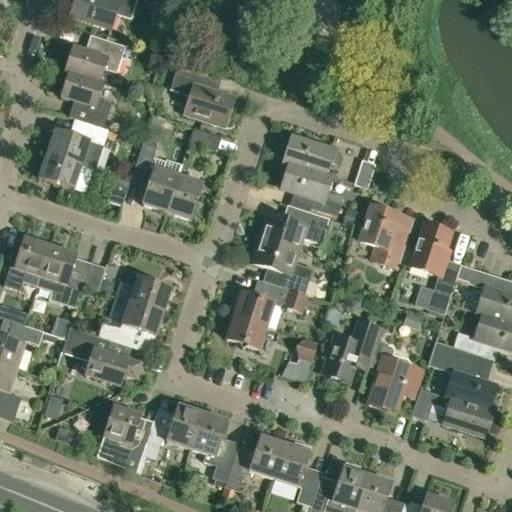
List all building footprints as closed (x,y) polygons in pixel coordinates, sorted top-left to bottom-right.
[(95,0),(75,0),(69,19),(110,32),(115,17),(130,22),(137,0),(135,0),(102,0),(102,2),(95,0)] [(180,2),(174,0),(168,0),(165,10),(177,13),(180,2)] [(64,75),(68,77),(68,76),(104,88),(104,87),(99,85),(103,72),(116,76),(125,50),(90,38),(84,55),(72,51),(64,75)] [(177,67),(169,92),(190,99),(185,117),(223,130),(232,100),(206,92),(211,78),(177,67)] [(67,120),(81,125),(102,131),(111,105),(100,102),(104,88),(68,76),(68,77),(60,100),(73,104),(67,120)] [(108,133),(102,131),(81,125),(76,140),(54,133),(46,157),(81,169),(95,173),(108,133)] [(193,131),(188,145),(215,154),(219,140),(193,131)] [(325,178),(329,165),(337,168),(340,156),(291,140),(283,165),(288,167),(289,167),(325,178)] [(149,170),(153,159),(156,150),(142,146),(131,181),(141,184),(145,182),(149,170)] [(73,193),(81,169),(46,157),(38,181),(73,193)] [(166,215),(177,179),(181,168),(166,163),(162,174),(153,171),(147,190),(141,207),(166,215)] [(361,163),(353,188),(367,192),(375,167),(361,163)] [(329,179),(325,178),(289,167),(288,167),(281,191),(312,201),(309,211),(336,220),(341,205),(322,200),(329,179)] [(177,179),(166,215),(190,223),(202,187),(177,179)] [(129,184),(115,180),(107,204),(121,209),(129,184)] [(355,226),(360,212),(347,207),(342,222),(355,226)] [(320,247),(328,222),(287,208),(282,221),(266,216),(258,241),(287,250),(298,254),(302,241),(320,247)] [(411,223),(398,219),(369,210),(358,244),(375,249),(370,262),(396,271),(411,223)] [(409,270),(441,280),(447,263),(443,262),(451,236),(423,227),(409,270)] [(39,281),(50,249),(23,241),(14,269),(10,268),(3,289),(19,294),(25,276),(39,281)] [(298,254),(287,250),(258,241),(250,266),(266,271),(262,284),(263,285),(288,293),(304,298),(312,272),(294,266),(298,254)] [(75,312),(83,289),(84,286),(68,281),(76,257),(50,249),(39,281),(36,290),(50,295),(48,303),(75,312)] [(97,294),(99,288),(105,271),(90,266),(84,286),(83,289),(97,294)] [(455,283),(484,292),(476,316),(481,318),(482,318),(511,327),(511,300),(508,299),(511,286),(511,285),(498,281),(460,268),(455,283)] [(128,304),(163,315),(170,291),(138,281),(139,278),(129,275),(125,285),(133,288),(128,304)] [(102,283),(98,293),(108,296),(110,290),(107,284),(102,283)] [(453,288),(437,283),(427,312),(444,317),(453,288)] [(287,311),(301,316),(307,299),(304,298),(288,293),(263,285),(259,298),(254,300),(241,296),(233,319),(265,329),(275,332),(280,315),(277,309),(284,305),(287,311)] [(155,339),(163,315),(128,304),(119,331),(102,326),(97,340),(109,344),(128,350),(132,338),(141,342),(144,342),(146,341),(148,340),(150,337),(155,339)] [(0,321),(14,326),(24,329),(28,317),(0,307),(0,321)] [(381,309),(376,322),(383,324),(387,311),(381,309)] [(511,327),(482,318),(481,318),(474,341),(457,336),(453,349),(453,350),(473,357),(479,359),(484,346),(511,354),(511,327)] [(258,352),(265,329),(233,319),(225,342),(239,346),(241,351),(247,349),(258,352)] [(366,375),(376,344),(380,331),(360,325),(354,345),(333,339),(320,377),(349,386),(354,371),(366,375)] [(24,329),(14,326),(9,339),(37,348),(42,335),(24,329)] [(109,344),(97,340),(69,331),(61,357),(89,366),(85,378),(119,389),(122,378),(135,382),(139,368),(105,357),(109,344)] [(0,367),(16,372),(24,348),(0,340),(0,367)] [(317,346),(304,342),(295,350),(298,361),(310,365),(317,346)] [(453,350),(453,349),(433,343),(425,368),(452,376),(444,400),(486,414),(486,413),(494,389),(466,380),(473,357),(453,350)] [(407,362),(392,358),(394,354),(391,349),(376,344),(366,375),(377,378),(367,407),(394,415),(400,397),(412,401),(421,374),(409,370),(410,367),(407,362)] [(281,378),(291,381),(296,367),(288,364),(281,378)] [(8,396),(16,372),(0,367),(0,420),(12,426),(21,401),(8,396)] [(486,414),(444,400),(419,392),(411,419),(426,424),(431,410),(446,415),(442,427),(484,440),(492,415),(486,413),(486,414)] [(49,398),(43,418),(56,422),(62,402),(49,398)] [(190,452),(201,416),(177,408),(165,444),(190,452)] [(141,459),(146,446),(132,441),(139,418),(113,409),(102,441),(117,445),(110,466),(136,476),(141,459)] [(225,486),(234,458),(217,452),(226,424),(201,416),(190,452),(204,457),(202,463),(216,468),(211,481),(225,486)] [(164,435),(150,431),(146,446),(141,459),(155,463),(164,435)] [(272,482),(284,447),(259,439),(252,461),(235,456),(234,458),(225,486),(224,490),(237,495),(244,473),(272,482)] [(301,477),(307,457),(310,450),(294,445),(292,450),(284,447),(272,482),(300,491),(296,505),(302,507),(310,510),(317,487),(318,483),(301,477)] [(53,468),(22,457),(20,463),(51,475),(53,468)] [(355,511),(366,478),(358,475),(359,470),(345,465),(343,470),(342,470),(335,492),(317,487),(310,510),(309,511),(355,511)] [(355,511),(395,511),(383,508),(391,486),(366,478),(355,511)] [(450,511),(452,506),(425,497),(420,511),(450,511)]
